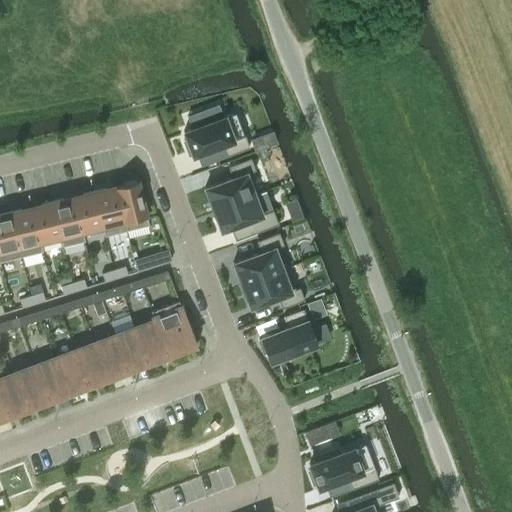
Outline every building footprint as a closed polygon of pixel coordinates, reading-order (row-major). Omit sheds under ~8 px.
[(186,140),(183,141),(188,154),(191,153),(192,155),(196,154),(221,144),(226,156),(248,147),(235,111),(182,131),(186,140)] [(262,134),(251,138),(256,151),(266,147),(262,134)] [(253,194),(245,172),(254,168),(250,157),(227,165),(232,177),(204,187),(212,210),(253,194)] [(124,184),(114,186),(125,229),(148,224),(137,181),(135,181),(135,180),(124,182),(124,184)] [(93,190),(101,225),(104,235),(125,229),(114,186),(106,188),(105,187),(93,190)] [(83,194),(72,197),(80,230),(101,225),(93,190),(82,193),(83,194)] [(261,215),(253,194),(212,210),(220,230),(230,227),(234,240),(278,223),(273,210),(261,215)] [(51,201),(59,235),(62,245),(83,240),(80,230),(72,197),(63,199),(63,198),(51,201)] [(41,205),(31,207),(39,240),(59,235),(51,201),(40,203),(41,205)] [(21,208),(9,211),(20,255),(42,250),(39,240),(31,207),(21,209),(21,208)] [(300,209),(288,214),(291,221),(303,216),(300,209)] [(0,260),(20,255),(9,211),(0,213),(0,260)] [(282,269),(274,247),(284,243),(279,230),(256,239),(261,251),(233,261),(241,284),(269,274),(282,269)] [(132,259),(136,271),(145,268),(141,256),(132,259)] [(125,265),(113,269),(116,277),(127,274),(125,265)] [(295,290),(287,267),(282,269),(269,274),(241,284),(249,307),(277,296),(281,308),(303,300),(304,300),(300,288),(295,290)] [(113,269),(101,272),(104,281),(116,277),(113,269)] [(167,270),(154,274),(157,282),(170,278),(167,270)] [(154,274),(140,278),(142,287),(157,282),(154,274)] [(83,278),(72,282),(74,290),(86,286),(83,278)] [(140,278),(120,285),(122,293),(142,287),(140,278)] [(72,282),(60,285),(62,294),(74,290),(72,282)] [(120,285),(99,291),(102,299),(122,293),(120,285)] [(30,294),(33,303),(45,299),(42,291),(30,294)] [(99,291),(79,298),(81,306),(102,299),(99,291)] [(30,294),(18,298),(21,307),(33,303),(30,294)] [(79,298),(60,303),(62,311),(81,306),(79,298)] [(154,320),(166,353),(167,357),(195,346),(178,300),(150,310),(154,320)] [(320,302),(308,306),(313,317),(324,313),(320,302)] [(62,311),(60,303),(38,310),(40,318),(62,311)] [(262,338),(258,340),(263,353),(266,351),(270,361),(315,344),(309,328),(302,309),(283,316),(287,327),(261,337),(262,338)] [(38,310),(16,317),(19,325),(40,318),(38,310)] [(16,317),(0,322),(0,330),(19,325),(16,317)] [(134,327),(146,361),(166,353),(154,320),(134,327)] [(114,334),(126,368),(146,361),(134,327),(114,334)] [(95,342),(107,375),(126,368),(114,334),(95,342)] [(74,349),(87,385),(108,377),(107,375),(95,342),(74,349)] [(74,349),(53,357),(65,391),(66,393),(87,385),(74,349)] [(33,365),(46,399),(65,391),(53,357),(33,365)] [(13,372),(26,406),(46,399),(33,365),(13,372)] [(0,377),(0,397),(6,414),(26,406),(13,372),(0,377)] [(319,426),(304,432),(309,444),(324,439),(319,426)] [(310,469),(307,470),(312,484),(315,483),(317,488),(347,477),(351,488),(377,479),(364,443),(336,453),(334,448),(319,453),(321,459),(308,464),(310,469)] [(348,511),(344,511),(378,511),(376,504),(397,496),(392,482),(344,499),(348,511)]
